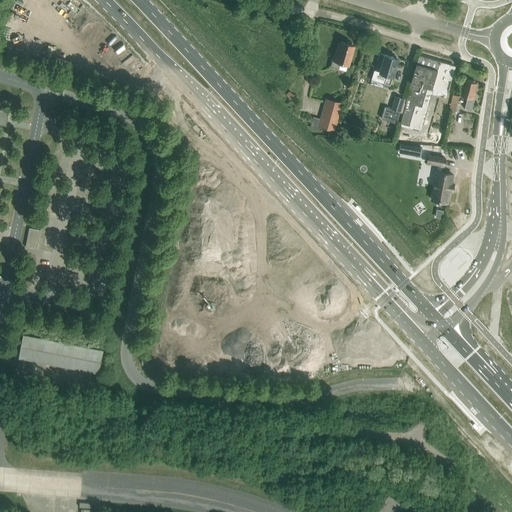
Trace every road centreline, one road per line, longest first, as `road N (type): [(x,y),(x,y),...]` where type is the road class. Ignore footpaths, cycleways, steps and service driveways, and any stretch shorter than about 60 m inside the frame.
road 1 (unclassified): [(511,473),(428,385),(359,385),(298,399),(141,381),(127,354),(159,147),(127,115),(0,77)]
road 2 (primary): [(103,0),(420,339)]
road 3 (primary): [(432,315),(138,0)]
road 4 (residential): [(312,11),(414,41),(421,20),(493,40)]
road 5 (primary): [(420,339),(511,435)]
